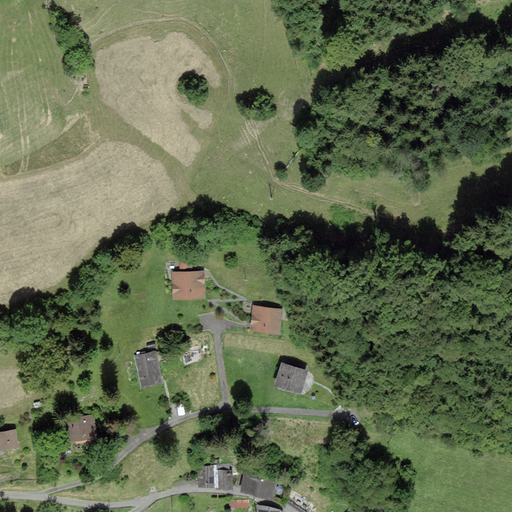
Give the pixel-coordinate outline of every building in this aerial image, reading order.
[(174,273),(175,297),(204,296),(203,272),(174,273)] [(255,306),(251,328),(278,332),(281,310),(255,306)] [(143,384),(161,380),(155,352),(136,356),(143,384)] [(283,364),(276,385),(300,392),(306,371),(283,364)] [(69,420),(72,440),(99,435),(95,415),(69,420)] [(0,432),(0,448),(17,445),(15,430),(0,432)] [(201,466),(201,486),(230,486),(230,471),(215,470),(215,467),(201,466)] [(248,468),(243,490),(271,497),(277,475),(248,468)]
